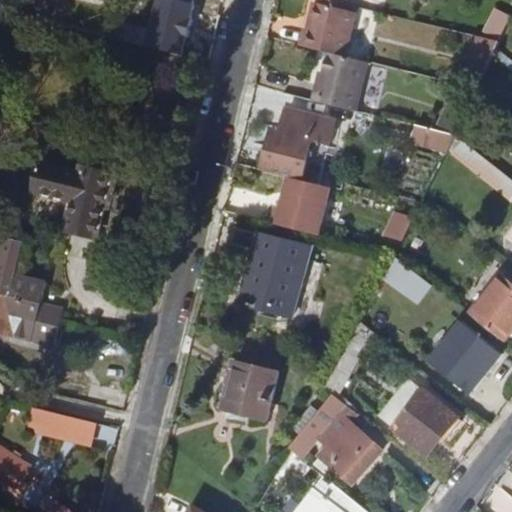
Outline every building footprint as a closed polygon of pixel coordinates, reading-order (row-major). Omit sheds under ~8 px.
[(159,0),(149,43),(186,52),(198,1),(196,0),(159,0)] [(511,12),(511,6),(503,2),(495,15),(508,21),(511,12)] [(302,48),(329,53),(348,57),(357,12),(314,4),(309,30),(305,29),(302,48)] [(324,82),(317,80),(314,100),(358,109),(367,60),(348,57),(329,53),(325,73),(324,82)] [(472,103),(455,100),(449,113),(466,117),(466,116),(472,103)] [(275,134),(265,174),(266,174),(303,183),(313,144),(330,149),(336,124),(289,112),(283,136),(275,134)] [(466,117),(449,113),(442,127),(445,128),(459,130),(466,117)] [(85,171),(47,163),(42,190),(78,200),(72,230),(101,237),(109,201),(111,194),(116,195),(121,172),(87,164),(85,171)] [(254,271),(247,297),(244,310),(298,323),(316,249),(262,236),(254,271)] [(428,279),(397,258),(388,274),(419,295),(428,279)] [(0,259),(0,275),(13,278),(16,262),(0,259)] [(60,340),(63,326),(31,318),(34,301),(15,296),(20,275),(23,264),(16,262),(13,278),(0,275),(0,316),(6,319),(3,331),(22,335),(23,330),(60,340)] [(48,283),(20,275),(15,296),(34,301),(31,318),(63,326),(66,308),(44,303),(48,283)] [(511,283),(504,276),(474,312),(507,339),(511,333),(511,283)] [(374,344),(382,335),(363,320),(357,331),(370,340),(374,344)] [(438,362),(475,391),(505,352),(470,324),(438,362)] [(370,340),(357,331),(327,390),(335,396),(338,399),(370,340)] [(285,377),(241,365),(229,414),(260,422),(273,425),(285,377)] [(396,428),(430,455),(459,419),(425,392),(396,428)] [(344,421),(353,410),(338,399),(335,396),(312,423),(294,446),(290,450),(295,454),(303,461),(320,441),(331,449),(322,461),(337,472),(355,486),(383,451),(350,425),(344,421)] [(344,421),(350,425),(358,414),(353,410),(344,421)] [(92,442),(97,423),(48,411),(43,429),(92,442)] [(288,441),(294,446),(312,423),(307,419),(288,441)] [(0,480),(20,495),(26,488),(20,483),(23,478),(26,479),(36,465),(16,450),(14,453),(0,441),(0,480)] [(337,472),(322,461),(316,467),(331,479),(337,472)] [(368,511),(328,480),(302,511),(368,511)]
